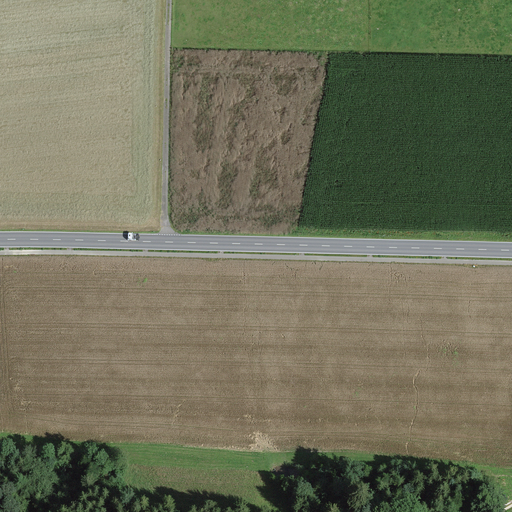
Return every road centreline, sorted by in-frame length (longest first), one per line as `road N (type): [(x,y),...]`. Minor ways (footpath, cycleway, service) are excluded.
road 1 (primary): [(511,250),(0,239)]
road 2 (track): [(163,242),(170,0)]
